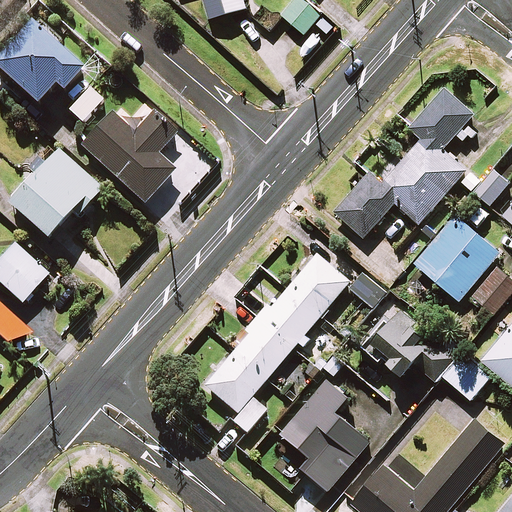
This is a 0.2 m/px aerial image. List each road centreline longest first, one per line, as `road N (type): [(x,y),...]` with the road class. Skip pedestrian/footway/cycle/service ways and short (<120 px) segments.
road 1 (tertiary): [(84,385),(285,160)]
road 2 (residential): [(285,160),(103,0)]
road 3 (tertiary): [(285,160),(434,0)]
road 4 (residential): [(84,385),(233,511)]
road 5 (tertiary): [(0,472),(84,385)]
